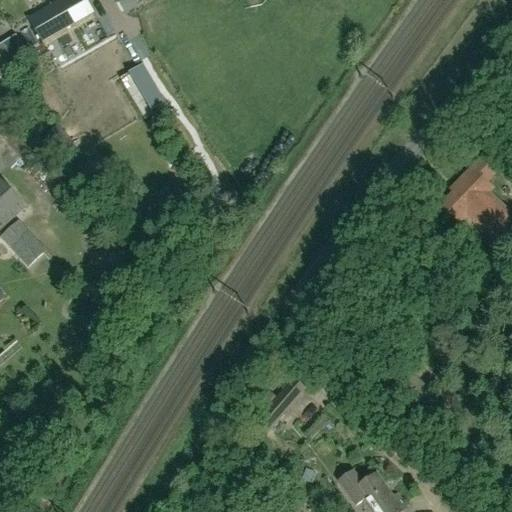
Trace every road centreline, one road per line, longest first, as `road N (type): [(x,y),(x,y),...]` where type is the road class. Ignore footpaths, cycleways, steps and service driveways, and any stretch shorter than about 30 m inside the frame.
road 1 (unclassified): [(293,317),(333,242),(511,34)]
road 2 (track): [(435,511),(332,400),(299,345),(293,317)]
